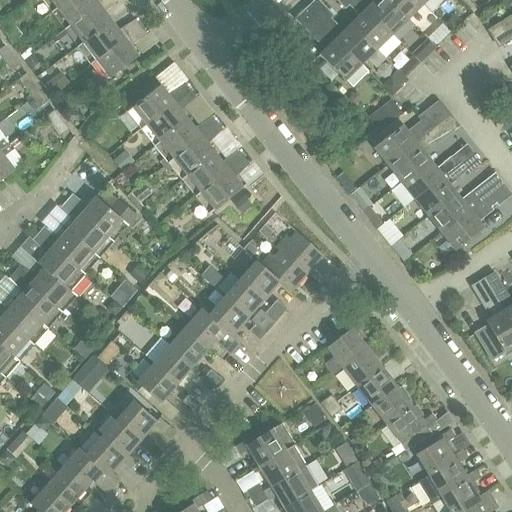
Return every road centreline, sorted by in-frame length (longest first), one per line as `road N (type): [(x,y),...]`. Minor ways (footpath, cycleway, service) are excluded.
road 1 (residential): [(373,259),(295,319),(190,444)]
road 2 (unclassified): [(373,259),(213,56)]
road 3 (unclassified): [(511,447),(411,307)]
